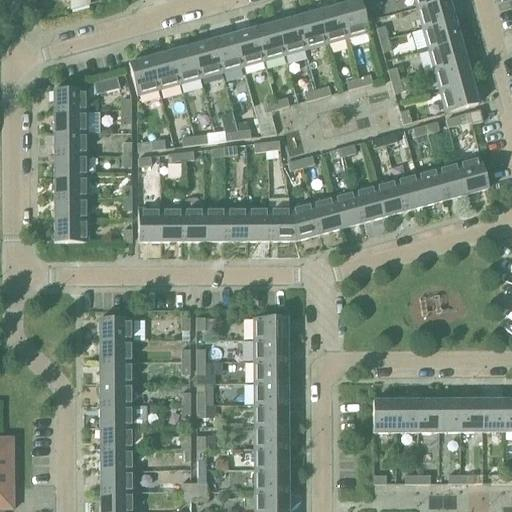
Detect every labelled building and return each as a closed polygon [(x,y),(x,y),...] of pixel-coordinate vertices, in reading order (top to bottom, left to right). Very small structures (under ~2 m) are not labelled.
[(69,0),(69,10),(87,5),(87,0),(69,0)] [(366,0),(370,11),(378,9),(375,0),(366,0)] [(412,0),(415,9),(446,0),(412,0)] [(447,0),(446,0),(415,9),(421,30),(453,21),(447,0)] [(337,7),(346,39),(368,33),(359,1),(337,7)] [(316,13),(325,45),(346,39),(337,7),(316,13)] [(295,18),(304,51),(325,45),(316,13),(295,18)] [(274,24),(283,57),(304,51),(295,18),(274,24)] [(453,21),(421,30),(427,51),(459,42),(453,21)] [(253,30),(262,62),(283,57),(274,24),(253,30)] [(384,28),(375,30),(379,42),(387,40),(384,28)] [(232,36),(241,68),(262,62),(253,30),(232,36)] [(211,41),(220,74),(241,68),(232,36),(211,41)] [(382,54),(390,52),(387,40),(379,42),(382,54)] [(190,47),(199,80),(220,74),(211,41),(190,47)] [(459,42),(427,51),(432,72),(465,63),(459,42)] [(169,53),(178,85),(199,80),(190,47),(169,53)] [(148,59),(157,91),(178,85),(169,53),(148,59)] [(157,91),(148,59),(127,64),(136,97),(157,91)] [(465,63),(432,72),(438,93),(471,84),(465,63)] [(390,83),(398,81),(395,69),(386,71),(390,83)] [(371,85),(369,76),(357,80),(359,88),(371,85)] [(345,83),(347,91),(359,88),(357,80),(345,83)] [(398,81),(390,83),(393,96),(402,93),(398,81)] [(471,84),(438,93),(444,114),(477,105),(471,84)] [(330,97),(327,88),(315,92),(318,100),(330,97)] [(52,112),(85,112),(85,91),(52,91),(52,112)] [(303,95),(305,103),(318,100),(315,92),(303,95)] [(273,102),(276,111),(288,108),(285,99),(273,102)] [(121,101),(121,112),(130,112),(130,101),(121,101)] [(276,111),(273,102),(261,106),(263,114),(276,111)] [(402,126),(410,124),(407,111),(398,114),(402,126)] [(470,126),(481,123),(478,111),(467,114),(470,126)] [(85,112),(52,112),(52,134),(86,134),(85,112)] [(121,126),(130,126),(130,112),(121,112),(121,126)] [(447,129),(459,126),(457,117),(444,121),(447,129)] [(438,132),(436,123),(424,126),(426,135),(438,132)] [(414,138),(426,135),(424,126),(412,130),(414,138)] [(238,142),(250,140),(249,131),(237,133),(238,142)] [(225,143),(238,142),(237,133),(224,134),(225,143)] [(86,134),(52,134),(52,156),(86,156),(86,134)] [(384,146),(396,143),(394,135),(382,138),(384,146)] [(194,147),(207,145),(206,137),(193,138),(194,147)] [(180,139),(182,148),(194,147),(193,138),(180,139)] [(384,146),(382,138),(370,141),(372,150),(384,146)] [(266,152),(278,151),(277,142),(265,144),(266,152)] [(138,153),(163,151),(162,143),(137,144),(138,153)] [(130,144),(121,144),(121,157),(130,157),(130,144)] [(266,152),(265,144),(252,145),(253,154),(266,152)] [(340,149),(343,158),(355,154),(353,146),(340,149)] [(234,148),(222,149),(223,157),(235,155),(234,148)] [(209,151),(210,158),(223,157),(222,149),(209,151)] [(340,149),(328,153),(331,161),(343,158),(340,149)] [(191,153),(179,155),(180,162),(192,161),(191,153)] [(167,164),(180,162),(179,155),(166,156),(167,164)] [(86,156),(52,156),(52,178),(86,178),(86,156)] [(121,169),(130,169),(130,157),(121,157),(121,169)] [(301,169),(313,166),(310,157),(298,161),(301,169)] [(137,160),(138,168),(150,166),(149,158),(137,160)] [(457,163),(466,196),(487,190),(478,158),(457,163)] [(286,164),(288,173),(301,169),(298,161),(286,164)] [(436,169),(445,201),(466,196),(457,163),(436,169)] [(415,175),(424,207),(445,201),(436,169),(415,175)] [(395,180),(403,213),(424,207),(415,175),(395,180)] [(86,178),(52,178),(52,200),(86,200),(86,178)] [(374,186),(383,218),(403,213),(395,180),(374,186)] [(353,192),(362,224),(383,218),(374,186),(353,192)] [(130,212),(130,187),(121,187),(121,212),(130,212)] [(341,230),(362,224),(353,192),(332,198),(341,230)] [(311,203),(320,236),(341,230),(332,198),(311,203)] [(53,222),(86,222),(86,200),(52,200),(53,222)] [(289,209),(293,243),(320,236),(311,203),(289,209)] [(266,209),(244,210),(245,243),(266,243),(266,209)] [(266,209),(266,243),(293,243),(289,209),(266,209)] [(136,210),(137,244),(158,244),(158,210),(136,210)] [(158,210),(158,244),(180,244),(180,210),(158,210)] [(180,210),(180,244),(202,243),(201,210),(180,210)] [(223,210),(201,210),(202,243),(223,243),(223,210)] [(223,210),(223,243),(245,243),(244,210),(223,210)] [(86,222),(53,222),(53,244),(86,244),(86,222)] [(122,244),(130,244),(130,231),(122,231),(122,244)] [(179,332),(188,332),(188,319),(179,320),(179,332)] [(203,332),(203,319),(194,319),(194,332),(203,332)] [(252,341),(285,341),(285,319),(252,319),(252,341)] [(97,342),(131,342),(131,320),(97,320),(97,342)] [(285,341),(252,341),(252,363),(286,363),(285,341)] [(131,342),(97,342),(97,364),(131,364),(131,342)] [(189,352),(180,352),(181,364),(189,364),(189,352)] [(204,352),(195,352),(195,364),(204,364),(204,352)] [(286,363),(252,363),(252,385),(286,385),(286,363)] [(131,364),(97,364),(98,386),(131,386),(131,364)] [(181,376),(189,376),(189,364),(181,364),(181,376)] [(195,376),(204,376),(204,364),(195,364),(195,376)] [(286,385),(252,385),(252,407),(286,406),(286,385)] [(131,386),(98,386),(98,408),(131,407),(131,386)] [(189,394),(180,394),(180,407),(189,407),(189,394)] [(196,395),(196,408),(204,408),(204,395),(196,395)] [(502,434),(502,401),(480,402),(480,434),(502,434)] [(511,433),(511,401),(502,401),(502,434),(511,433)] [(394,434),(393,402),(371,402),(371,434),(394,434)] [(415,434),(415,402),(393,402),(394,434),(415,434)] [(437,434),(437,402),(415,402),(415,434),(437,434)] [(459,434),(459,402),(437,402),(437,434),(459,434)] [(480,434),(480,402),(459,402),(459,434),(480,434)] [(286,406),(252,407),(252,428),(286,428),(286,406)] [(131,407),(98,408),(98,429),(131,429),(131,407)] [(180,420),(189,420),(189,407),(180,407),(180,420)] [(196,421),(204,421),(204,408),(196,408),(196,421)] [(286,428),(252,428),(252,450),(286,450),(286,428)] [(131,429),(98,429),(98,451),(132,451),(131,429)] [(2,511),(12,511),(11,439),(0,438),(0,511),(2,511)] [(190,440),(180,440),(180,450),(190,450),(190,440)] [(180,461),(191,461),(190,450),(180,450),(180,461)] [(286,450),(252,450),(253,472),(286,472),(286,450)] [(132,451),(98,451),(98,473),(132,473),(132,451)] [(286,472),(253,472),(253,494),(286,494),(286,472)] [(132,495),(132,474),(132,473),(98,473),(98,495),(132,495)] [(511,476),(502,477),(502,485),(511,485),(511,476)] [(372,486),(384,486),(384,477),(372,477),(372,486)] [(416,486),(416,477),(403,477),(403,486),(416,486)] [(416,477),(416,486),(428,486),(428,477),(416,477)] [(459,486),(459,477),(446,477),(447,486),(459,486)] [(459,477),(459,486),(472,486),(472,477),(459,477)] [(502,485),(502,477),(490,477),(490,485),(502,485)] [(180,486),(180,494),(193,494),(193,485),(180,486)] [(206,485),(193,485),(193,494),(206,494),(206,485)] [(180,494),(180,503),(193,503),(193,494),(180,494)] [(206,494),(193,494),(193,503),(206,502),(206,494)] [(286,511),(286,494),(253,494),(252,511),(286,511)] [(131,511),(132,495),(98,495),(98,511),(131,511)]
